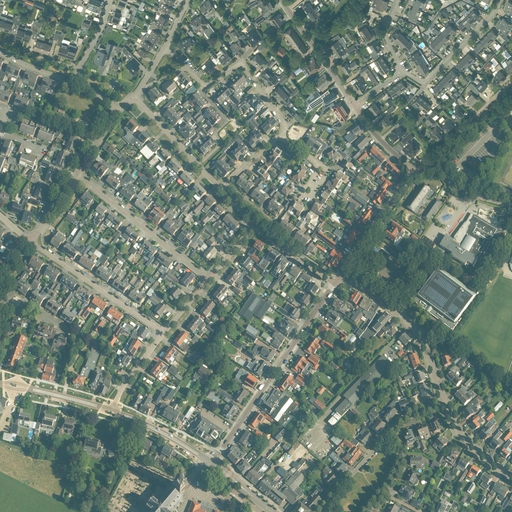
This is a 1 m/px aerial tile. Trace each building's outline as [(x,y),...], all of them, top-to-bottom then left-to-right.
[(91,10),(94,0),(88,0),(86,6),(83,5),(80,14),(84,15),(86,8),(91,10)] [(101,1),(96,0),(94,0),(91,10),(99,13),(102,6),(99,5),(100,2),(101,2),(101,1)] [(123,7),(121,11),(128,13),(129,9),(126,7),(127,3),(119,0),(117,5),(123,7)] [(199,8),(207,19),(210,17),(210,16),(211,15),(210,13),(209,12),(214,8),(208,0),(205,3),(199,8)] [(307,12),(313,9),(310,5),(314,2),(312,0),(311,0),(309,0),(310,1),(308,2),(303,6),(305,8),(303,9),(306,13),(307,12)] [(387,6),(374,0),(373,0),(370,7),(373,8),(372,9),(378,12),(380,9),(383,10),(384,8),(386,9),(387,6)] [(162,2),(158,10),(164,13),(166,11),(170,13),(172,8),(167,5),(164,4),(162,2)] [(273,10),(271,8),(273,7),(270,2),(265,5),(263,2),(257,6),(261,7),(264,11),(262,12),(265,15),(273,10)] [(414,5),(413,7),(421,11),(423,6),(413,2),(412,4),(414,5)] [(324,16),(319,9),(320,9),(318,5),(313,9),(307,12),(308,13),(307,14),(309,18),(310,17),(312,19),(316,16),(319,20),(324,16)] [(472,6),(468,11),(476,19),(478,17),(477,16),(479,14),(476,12),(479,9),(480,10),(479,9),(472,6)] [(410,8),(409,11),(418,15),(421,11),(413,7),(412,9),(410,8)] [(219,8),(218,8),(215,11),(219,17),(222,15),(223,17),(224,17),(223,14),(219,8)] [(157,14),(155,18),(166,24),(168,19),(163,16),(164,13),(158,10),(156,13),(157,14)] [(53,16),(54,14),(46,11),(44,15),(52,18),(51,20),(54,21),(56,17),(53,16)] [(115,12),(113,17),(121,20),(122,16),(127,16),(128,13),(121,11),(120,14),(115,12)] [(416,20),(418,15),(409,11),(408,14),(409,14),(408,16),(411,18),(410,21),(419,25),(420,22),(417,20),(416,20)] [(468,11),(464,15),(471,22),(473,20),(474,21),(476,19),(468,11)] [(239,16),(241,19),(244,17),(248,24),(251,22),(244,13),(239,16)] [(282,22),(280,19),(281,18),(278,14),(275,16),(275,15),(274,16),(268,20),(271,24),(273,23),(275,26),(282,22)] [(194,21),(191,23),(194,28),(193,28),(195,31),(196,32),(201,28),(201,29),(203,31),(208,37),(215,32),(208,23),(205,25),(204,24),(206,22),(204,19),(201,15),(196,19),(195,18),(193,20),(194,21)] [(464,15),(460,18),(469,27),(471,25),(470,24),(471,22),(464,15)] [(252,23),(254,27),(265,19),(262,16),(252,23)] [(469,27),(460,18),(460,19),(457,16),(457,17),(454,20),(464,30),(465,28),(467,29),(469,27)] [(15,23),(17,18),(13,17),(12,19),(7,17),(3,29),(9,31),(12,23),(11,23),(12,22),(15,23)] [(121,20),(113,17),(111,22),(116,24),(115,27),(122,30),(123,26),(119,23),(121,20)] [(511,22),(511,23),(507,20),(503,17),(502,19),(500,18),(498,21),(511,30),(511,29),(511,26),(511,25),(511,22)] [(150,25),(151,25),(158,29),(159,26),(163,28),(166,24),(155,18),(157,19),(156,22),(153,20),(150,25)] [(83,21),(81,28),(87,30),(89,24),(83,21)] [(511,30),(498,21),(496,24),(498,25),(496,27),(504,33),(504,34),(502,36),(507,42),(509,39),(506,36),(511,30)] [(359,30),(362,35),(371,29),(368,24),(363,27),(359,30)] [(450,24),(446,28),(451,33),(453,32),(454,33),(456,31),(450,24)] [(34,32),(36,26),(32,25),(31,29),(25,27),(21,38),(28,41),(31,33),(30,33),(31,31),(34,32)] [(151,25),(147,32),(158,38),(161,34),(156,31),(158,29),(151,25)] [(15,36),(21,38),(25,27),(25,28),(18,26),(15,36)] [(392,37),(395,40),(401,33),(404,30),(402,29),(401,30),(397,26),(393,30),(394,32),(392,35),(393,36),(392,37)] [(246,29),(249,33),(247,35),(251,40),(250,41),(252,44),(252,45),(251,46),(252,45),(254,46),(255,46),(255,45),(258,42),(257,41),(260,38),(254,30),(253,30),(251,27),(249,27),(246,29)] [(266,32),(268,35),(276,30),(273,27),(266,32)] [(291,27),(287,30),(283,33),(295,49),(296,49),(298,52),(297,52),(299,56),(307,50),(291,27)] [(446,28),(442,32),(449,38),(451,36),(450,35),(451,33),(446,28)] [(113,37),(112,40),(115,41),(118,32),(108,29),(106,35),(113,37)] [(235,29),(231,32),(237,38),(240,36),(235,29)] [(370,37),(374,35),(371,29),(362,35),(366,40),(363,42),(365,44),(372,40),(370,37)] [(492,29),(488,33),(494,39),(498,35),(492,29)] [(438,32),(437,34),(444,41),(445,39),(447,40),(449,38),(442,32),(440,30),(438,32)] [(147,32),(143,40),(150,43),(151,41),(156,43),(158,38),(147,32)] [(398,41),(399,42),(407,35),(405,37),(401,33),(395,40),(397,42),(398,41)] [(488,33),(484,37),(490,43),(494,39),(488,33)] [(328,46),(332,52),(342,46),(345,44),(338,34),(332,39),(334,42),(328,46)] [(434,36),(432,37),(441,46),(443,44),(442,43),(444,41),(437,34),(434,36)] [(34,48),(41,50),(43,42),(45,37),(40,36),(37,35),(35,40),(36,40),(34,48)] [(400,45),(402,47),(409,41),(410,39),(407,35),(399,42),(401,44),(400,45)] [(184,50),(195,42),(191,36),(188,39),(187,37),(179,43),(184,50)] [(43,42),(41,50),(48,53),(50,45),(51,45),(53,40),(50,39),(48,44),(44,42),(45,38),(45,37),(43,42)] [(441,46),(432,37),(428,41),(428,44),(429,45),(433,50),(435,48),(436,49),(438,47),(439,48),(441,46)] [(484,37),(481,40),(487,46),(490,43),(484,37)] [(134,44),(139,47),(145,50),(146,47),(150,50),(153,45),(150,43),(143,40),(142,39),(140,43),(136,41),(134,44)] [(230,46),(234,50),(237,54),(245,47),(239,39),(230,46)] [(376,40),(372,43),(369,45),(373,51),(370,53),(373,58),(375,57),(379,54),(377,52),(381,49),(378,44),(379,44),(376,40)] [(481,40),(477,44),(483,50),(487,46),(481,40)] [(68,48),(69,45),(65,43),(62,41),(60,46),(58,53),(65,55),(68,48)] [(409,49),(410,51),(416,47),(413,43),(412,44),(409,41),(402,47),(404,49),(405,48),(407,50),(409,49)] [(266,45),(263,42),(258,48),(261,51),(266,45)] [(98,50),(95,62),(100,64),(100,63),(102,64),(103,64),(105,57),(109,59),(110,55),(112,49),(114,49),(115,46),(116,46),(108,43),(106,48),(105,52),(98,50)] [(350,54),(357,49),(359,48),(356,43),(354,45),(354,44),(346,50),(345,49),(344,49),(342,46),(332,52),(336,58),(340,55),(341,56),(345,53),(348,51),(350,54)] [(483,50),(477,44),(473,48),(480,54),(483,50)] [(68,48),(65,55),(73,58),(75,51),(76,46),(73,45),(72,49),(68,48)] [(286,51),(278,45),(274,50),(282,57),(286,51)] [(112,49),(110,55),(114,57),(116,50),(119,50),(118,46),(116,46),(114,49),(112,49)] [(145,50),(139,47),(137,51),(135,50),(133,54),(140,57),(141,54),(145,56),(148,52),(145,50)] [(411,58),(412,60),(423,54),(420,49),(418,50),(416,47),(410,51),(413,54),(411,55),(412,57),(411,58)] [(219,58),(221,61),(224,64),(228,60),(229,61),(232,58),(227,52),(226,52),(223,48),(220,50),(224,54),(219,58)] [(211,49),(208,51),(215,59),(218,56),(213,50),(211,49)] [(475,63),(477,61),(469,53),(465,57),(471,62),(472,61),(475,63)] [(261,64),(264,66),(267,63),(265,60),(264,61),(256,54),(251,59),(254,63),(253,64),(257,68),(261,64)] [(415,62),(417,64),(423,60),(420,56),(423,54),(412,60),(414,63),(415,62)] [(374,61),(377,65),(384,61),(381,56),(374,61)] [(267,63),(269,66),(274,61),(275,62),(277,60),(274,57),(267,63)] [(471,62),(465,57),(461,61),(467,66),(469,64),(471,66),(473,64),(471,62)] [(122,62),(120,61),(112,59),(109,67),(117,69),(117,67),(118,67),(118,66),(122,66),(122,62)] [(130,59),(127,62),(129,64),(127,66),(131,70),(129,72),(133,76),(138,71),(137,69),(139,67),(130,59)] [(210,59),(208,61),(205,64),(206,66),(203,69),(208,74),(213,70),(212,69),(216,65),(210,59)] [(347,62),(346,63),(341,66),(346,73),(351,71),(352,70),(352,69),(358,65),(355,60),(349,65),(347,62)] [(417,67),(418,69),(429,63),(426,64),(423,60),(417,64),(418,66),(417,67)] [(308,61),(304,64),(303,65),(310,75),(319,68),(314,61),(310,63),(308,61)] [(377,65),(380,70),(387,65),(384,61),(377,65)] [(467,66),(461,61),(457,64),(465,72),(466,70),(468,72),(470,70),(467,67),(467,66)] [(429,63),(418,69),(420,72),(421,71),(422,73),(423,73),(424,76),(429,73),(428,72),(429,72),(428,70),(429,69),(427,67),(430,65),(429,63)] [(497,78),(496,79),(498,82),(503,79),(503,80),(506,77),(502,72),(504,70),(501,66),(499,64),(494,68),(498,72),(494,75),(497,78)] [(387,65),(380,70),(383,74),(385,73),(386,75),(389,72),(388,70),(390,69),(387,65)] [(8,66),(5,74),(8,75),(8,77),(11,78),(14,68),(8,66)] [(16,80),(14,86),(17,88),(20,80),(17,79),(21,70),(14,68),(11,78),(16,80)] [(260,75),(265,80),(271,74),(269,73),(271,71),(267,68),(260,75)] [(448,73),(454,79),(456,77),(458,79),(459,77),(457,75),(458,75),(452,69),(448,73)] [(23,80),(29,82),(32,74),(26,72),(23,80)] [(192,82),(183,73),(178,78),(176,75),(171,79),(176,84),(179,81),(186,88),(192,82)] [(324,73),(321,77),(313,83),(319,90),(331,81),(324,73)] [(452,85),(453,83),(451,81),(454,79),(448,73),(444,77),(452,85)] [(32,74),(29,82),(35,85),(38,77),(32,74)] [(271,74),(265,80),(263,81),(268,86),(277,78),(274,75),(273,76),(271,74)] [(360,75),(359,76),(355,79),(357,82),(354,84),(359,93),(366,89),(363,85),(361,83),(363,81),(360,75)] [(240,76),(234,81),(242,88),(245,86),(243,84),(246,82),(240,76)] [(444,77),(441,81),(446,87),(448,84),(450,86),(452,85),(444,77)] [(477,86),(478,87),(482,90),(487,85),(483,80),(480,77),(478,80),(480,82),(477,86)] [(41,88),(38,87),(36,91),(45,94),(50,81),(44,79),(41,88)] [(50,81),(47,89),(53,92),(56,84),(50,81)] [(162,87),(166,91),(169,95),(177,88),(169,81),(162,87)] [(240,91),(242,88),(234,81),(229,85),(233,89),(231,91),(236,97),(241,93),(240,91)] [(407,87),(411,84),(407,81),(404,83),(401,81),(397,84),(403,90),(405,93),(409,90),(407,87)] [(441,81),(437,85),(445,93),(448,89),(446,87),(441,81)] [(275,89),(271,92),(276,98),(284,90),(285,90),(286,88),(284,86),(282,87),(280,84),(275,89)] [(397,84),(393,87),(398,94),(403,90),(397,84)] [(445,93),(437,85),(433,89),(436,92),(434,94),(437,96),(439,94),(441,97),(445,93)] [(465,89),(468,92),(467,93),(470,95),(467,99),(468,101),(472,104),(477,98),(473,95),(472,94),(473,93),(470,90),(471,89),(468,86),(465,89)] [(187,88),(184,91),(189,97),(196,90),(193,87),(189,91),(187,88)] [(398,94),(393,87),(389,90),(394,97),(396,95),(398,97),(400,95),(398,94)] [(225,88),(219,94),(225,100),(228,102),(229,100),(230,99),(228,98),(231,95),(225,88)] [(284,90),(276,98),(282,103),(285,99),(290,94),(288,92),(289,91),(286,88),(285,90),(284,90)] [(162,98),(157,93),(154,89),(148,95),(151,98),(150,99),(154,104),(157,101),(157,102),(162,98)] [(317,90),(306,99),(309,103),(320,94),(317,90)] [(308,104),(305,110),(306,111),(311,107),(312,108),(316,105),(316,104),(324,99),(324,100),(326,103),(331,100),(331,101),(335,99),(334,98),(336,97),(333,91),(329,94),(328,93),(325,95),(323,93),(320,95),(309,103),(308,104)] [(382,92),(375,98),(377,101),(385,95),(382,92)] [(5,93),(2,101),(8,103),(11,95),(5,93)] [(194,103),(196,105),(202,100),(197,94),(189,102),(192,105),(194,103)] [(225,100),(219,94),(214,99),(220,105),(225,100)] [(245,105),(249,110),(257,102),(255,100),(257,98),(254,95),(250,99),(249,99),(244,104),(242,101),(234,109),(237,113),(239,112),(239,109),(245,105)] [(232,98),(238,105),(241,102),(235,96),(232,98)] [(418,106),(423,99),(419,96),(414,102),(414,103),(412,105),(416,108),(418,106)] [(465,100),(460,96),(458,98),(457,99),(458,99),(457,101),(461,105),(462,103),(463,103),(465,100)] [(14,105),(20,108),(23,100),(17,97),(14,105)] [(418,106),(422,109),(427,103),(423,99),(418,106)] [(29,100),(29,102),(23,100),(20,108),(26,110),(27,107),(32,109),(34,102),(29,100)] [(202,100),(196,105),(198,108),(196,110),(199,112),(207,105),(202,100)] [(284,110),(286,113),(286,114),(290,118),(293,115),(292,114),(295,111),(291,107),(293,105),(289,100),(285,104),(287,107),(284,110)] [(165,112),(172,105),(170,102),(163,110),(165,112)] [(257,102),(249,110),(253,113),(253,112),(256,115),(260,110),(259,110),(264,106),(261,103),(259,105),(257,102)] [(333,102),(324,108),(326,111),(332,108),(336,114),(344,108),(341,103),(341,102),(340,103),(340,102),(335,105),(333,102)] [(378,107),(378,106),(375,102),(369,107),(375,114),(380,109),(383,107),(382,105),(378,107)] [(427,103),(422,109),(426,112),(428,110),(431,106),(427,103)] [(455,117),(456,116),(459,119),(464,114),(460,110),(462,108),(459,104),(454,108),(456,111),(452,114),(455,117)] [(229,112),(223,106),(221,109),(227,115),(229,112)] [(344,108),(336,114),(340,120),(338,121),(336,122),(340,128),(346,122),(343,118),(346,116),(346,117),(347,116),(346,116),(348,114),(344,108)] [(164,116),(169,121),(176,114),(171,109),(164,116)] [(207,117),(209,120),(216,114),(211,109),(203,116),(206,118),(207,117)] [(267,109),(263,112),(259,116),(261,119),(269,111),(267,109)] [(388,113),(384,117),(380,120),(385,127),(391,121),(389,118),(391,117),(388,113)] [(411,116),(409,113),(399,122),(401,125),(411,116)] [(176,114),(169,121),(174,126),(181,120),(176,114)] [(216,114),(209,120),(212,123),(210,124),(213,126),(220,119),(216,114)] [(251,123),(254,120),(257,118),(253,114),(245,121),(249,125),(251,123)] [(418,119),(415,116),(414,117),(419,124),(425,118),(426,117),(423,114),(418,119)] [(426,117),(425,118),(432,126),(434,125),(435,127),(432,130),(431,129),(427,132),(432,138),(433,136),(435,138),(435,139),(438,142),(440,139),(441,140),(444,138),(438,131),(440,129),(437,126),(439,124),(433,118),(429,114),(426,117)] [(195,120),(192,117),(190,115),(185,120),(188,123),(191,119),(192,120),(195,124),(197,122),(195,120)] [(204,120),(200,115),(195,120),(197,122),(199,125),(204,120)] [(269,123),(267,125),(273,131),(276,129),(275,128),(277,126),(274,122),(275,121),(271,116),(266,120),(269,123)] [(454,126),(451,123),(454,121),(449,116),(445,120),(444,119),(441,122),(449,131),(452,128),(451,128),(454,126)] [(126,132),(129,129),(133,133),(138,128),(132,121),(124,129),(126,132)] [(19,132),(26,134),(29,126),(26,125),(27,124),(23,122),(19,132)] [(195,124),(200,128),(196,131),(199,134),(201,133),(204,130),(199,125),(197,122),(195,124)] [(273,131),(267,125),(264,122),(259,127),(260,128),(267,135),(272,131),(273,132),(273,131)] [(179,131),(183,136),(191,128),(187,124),(186,125),(185,123),(179,129),(180,130),(179,131)] [(35,131),(37,127),(33,126),(32,127),(29,126),(26,134),(33,137),(35,131)] [(357,139),(354,136),(360,131),(356,126),(349,131),(351,133),(347,136),(344,138),(348,143),(345,145),(343,143),(342,144),(344,146),(347,149),(351,145),(350,144),(357,139)] [(399,126),(394,131),(390,134),(395,140),(401,135),(402,136),(404,134),(405,133),(399,126)] [(205,131),(209,135),(213,130),(210,127),(205,131)] [(191,128),(183,136),(187,140),(188,139),(189,140),(195,134),(195,133),(196,132),(191,128)] [(37,139),(44,141),(47,133),(44,132),(45,130),(42,129),(41,129),(39,134),(37,139)] [(201,133),(204,135),(202,137),(205,140),(202,142),(209,150),(214,144),(208,137),(207,137),(209,135),(205,131),(204,130),(201,133)] [(255,136),(252,138),(258,144),(263,140),(255,131),(253,133),(255,136)] [(47,133),(44,141),(51,144),(53,138),(55,134),(51,132),(50,134),(47,133)] [(78,140),(76,139),(77,136),(68,132),(65,139),(64,142),(68,143),(76,146),(78,140)] [(407,151),(411,156),(418,150),(414,145),(415,145),(412,141),(410,139),(414,135),(411,132),(402,140),(405,143),(407,142),(409,144),(403,149),(406,152),(407,151)] [(129,144),(134,138),(129,133),(125,137),(124,136),(122,138),(128,145),(129,144)] [(136,140),(134,138),(129,144),(131,146),(132,146),(134,144),(141,151),(143,149),(141,147),(144,144),(150,139),(144,133),(136,140)] [(308,149),(311,151),(319,140),(318,139),(316,143),(312,141),(314,139),(308,135),(306,138),(310,140),(306,146),(308,147),(308,149)] [(209,150),(197,136),(191,141),(194,144),(197,147),(204,155),(209,150)] [(242,142),(237,136),(234,139),(240,145),(243,142),(242,142)] [(355,142),(357,143),(355,145),(360,151),(368,143),(363,137),(359,142),(357,140),(355,142)] [(258,144),(252,138),(250,141),(248,138),(245,141),(253,149),(258,144)] [(319,140),(311,151),(314,153),(315,153),(317,154),(320,149),(323,151),(327,146),(319,140)] [(11,151),(13,144),(6,141),(6,142),(5,141),(3,145),(4,145),(3,148),(11,151)] [(74,153),(76,146),(68,143),(64,142),(63,145),(67,146),(66,150),(74,153)] [(143,149),(141,151),(141,152),(140,154),(142,156),(145,153),(146,155),(147,154),(150,158),(158,151),(159,150),(158,150),(159,149),(154,143),(153,144),(149,148),(147,146),(144,149),(143,149)] [(239,149),(237,151),(243,158),(246,155),(245,154),(247,152),(243,149),(240,146),(238,148),(239,149)] [(330,146),(325,153),(328,154),(327,156),(329,157),(327,159),(330,161),(336,154),(338,150),(336,148),(335,150),(332,148),(330,146)] [(11,151),(3,148),(1,155),(7,157),(8,157),(11,151)] [(373,154),(377,158),(380,154),(374,148),(370,152),(371,152),(369,154),(371,156),(373,154)] [(273,149),(271,152),(278,158),(283,151),(281,149),(279,151),(276,149),(275,151),(273,149)] [(243,158),(237,151),(235,153),(234,152),(228,157),(231,160),(233,158),(237,162),(239,160),(240,161),(243,158)] [(66,162),(68,156),(59,152),(57,152),(55,158),(58,159),(66,162)] [(158,166),(156,168),(159,171),(161,169),(164,167),(164,166),(167,163),(166,162),(167,161),(170,157),(165,152),(161,155),(161,156),(160,157),(158,159),(162,163),(161,163),(158,166)] [(278,158),(271,152),(268,155),(270,157),(269,159),(271,160),(269,163),(272,165),(278,158)] [(353,156),(351,158),(354,161),(360,155),(357,152),(353,156)] [(364,152),(356,160),(360,164),(368,156),(364,152)] [(336,154),(330,161),(333,163),(335,161),(337,163),(339,160),(341,162),(343,159),(344,160),(345,158),(347,156),(343,153),(340,157),(336,154)] [(383,164),(386,160),(380,154),(377,158),(380,162),(383,164)] [(26,165),(29,158),(22,155),(20,161),(19,161),(17,166),(25,168),(25,167),(26,165)] [(343,162),(340,165),(346,169),(344,172),(352,178),(355,180),(357,178),(354,175),(348,171),(348,170),(350,168),(352,170),(354,167),(349,163),(351,160),(351,159),(347,156),(345,158),(344,160),(343,162)] [(34,167),(36,161),(29,158),(26,165),(25,167),(25,168),(32,170),(33,167),(34,167)] [(155,158),(147,166),(149,168),(151,166),(151,167),(158,160),(155,158)] [(379,167),(382,164),(376,158),(373,160),(379,167)] [(66,162),(58,159),(55,166),(63,169),(66,162)] [(170,168),(172,170),(178,165),(173,160),(168,166),(167,167),(169,170),(170,168)] [(91,171),(96,175),(103,166),(106,163),(103,161),(100,165),(98,163),(91,171)] [(213,168),(218,173),(227,165),(225,163),(223,165),(220,161),(213,168)] [(49,166),(42,163),(40,167),(46,169),(45,174),(55,178),(57,171),(50,168),(50,169),(49,168),(49,166)] [(388,169),(392,173),(395,169),(389,163),(386,166),(386,167),(384,169),(386,171),(388,169)] [(261,164),(259,167),(266,173),(272,166),(269,164),(267,166),(265,164),(263,166),(261,164)] [(177,175),(182,169),(178,165),(172,170),(170,172),(174,176),(174,177),(177,175)] [(227,165),(218,173),(223,178),(230,172),(227,169),(229,168),(227,165)] [(108,174),(115,166),(113,168),(111,166),(108,170),(103,166),(96,175),(98,176),(98,177),(98,178),(99,179),(100,179),(101,178),(101,179),(106,172),(108,174)] [(106,182),(111,186),(119,176),(116,174),(116,175),(114,173),(117,168),(115,166),(108,174),(111,176),(106,182)] [(302,166),(297,173),(304,179),(306,176),(304,175),(306,173),(303,171),(305,168),(302,166)] [(159,171),(157,173),(160,176),(167,169),(164,167),(161,169),(159,171)] [(266,173),(259,167),(257,170),(259,171),(257,173),(265,179),(267,176),(265,175),(266,173)] [(376,167),(371,173),(373,176),(379,170),(376,167)] [(395,169),(392,173),(395,176),(393,179),(396,182),(400,178),(399,177),(401,175),(395,169)] [(23,174),(22,177),(30,180),(31,178),(32,176),(35,173),(32,170),(27,176),(23,174)] [(335,173),(333,176),(340,181),(342,179),(344,181),(346,178),(338,172),(337,174),(335,173)] [(180,178),(184,182),(190,177),(185,173),(180,178)] [(304,179),(297,173),(291,180),(294,182),(296,180),(298,182),(300,180),(302,182),(304,179)] [(55,178),(45,174),(44,174),(47,175),(45,182),(53,185),(55,178)] [(119,176),(111,186),(116,190),(122,182),(120,180),(123,176),(120,174),(119,176)] [(140,179),(146,185),(150,181),(143,175),(140,179)] [(133,179),(130,176),(125,183),(128,185),(133,179)] [(340,181),(333,176),(331,179),(333,180),(331,182),(334,184),(332,186),(337,190),(342,183),(340,181)] [(190,177),(184,182),(189,187),(194,181),(190,177)] [(236,185),(241,190),(247,183),(241,179),(236,185)] [(288,185),(285,188),(292,194),(294,191),(292,189),(294,187),(291,185),(293,183),(291,181),(290,181),(287,179),(285,182),(288,185)] [(391,188),(393,185),(385,179),(383,181),(382,182),(391,188)] [(247,194),(252,187),(254,185),(251,182),(249,185),(247,183),(241,190),(247,194)] [(279,191),(277,190),(277,189),(273,186),(275,184),(273,183),(272,185),(270,188),(272,190),(275,192),(279,195),(281,192),(286,197),(288,195),(290,197),(292,194),(285,188),(283,190),(281,188),(279,191)] [(37,191),(44,194),(45,191),(45,192),(47,187),(39,184),(38,189),(35,187),(34,190),(37,191)] [(430,198),(434,192),(435,192),(437,189),(431,185),(428,189),(421,184),(413,195),(423,203),(428,196),(430,198)] [(120,194),(125,198),(132,188),(134,187),(131,185),(127,190),(124,188),(120,194)] [(192,190),(196,195),(202,189),(197,185),(192,190)] [(324,188),(322,191),(329,197),(335,189),(332,187),(330,190),(328,188),(326,190),(324,188)] [(382,190),(378,195),(384,199),(388,194),(384,191),(385,189),(382,187),(381,189),(382,190)] [(132,188),(125,198),(130,202),(136,194),(134,192),(135,190),(132,188)] [(256,201),(261,195),(259,193),(261,190),(258,188),(251,197),(256,201)] [(350,188),(348,190),(356,196),(367,204),(369,200),(358,193),(350,188)] [(202,189),(196,195),(201,199),(206,194),(202,189)] [(44,194),(37,191),(34,190),(33,192),(36,194),(34,198),(42,200),(44,196),(43,196),(44,194)] [(275,192),(272,190),(268,195),(267,194),(264,197),(261,195),(256,201),(261,206),(270,195),(271,197),(275,192)] [(329,197),(322,191),(320,194),(322,196),(321,198),(323,200),(321,202),(324,204),(329,197)] [(2,192),(2,193),(0,198),(1,198),(0,199),(0,201),(7,204),(8,200),(7,200),(9,196),(4,195),(5,193),(2,192)] [(139,209),(149,197),(150,195),(148,193),(143,200),(140,198),(142,196),(139,194),(136,198),(139,199),(134,205),(139,209)] [(169,198),(167,195),(164,193),(161,197),(168,203),(169,202),(171,199),(169,198)] [(384,199),(378,195),(374,193),(371,199),(373,200),(371,202),(375,204),(376,202),(380,205),(384,199)] [(86,194),(81,200),(82,200),(81,201),(85,204),(83,206),(87,209),(90,206),(94,201),(93,201),(93,200),(86,194)] [(423,203),(413,195),(405,207),(415,214),(423,203)] [(367,204),(356,196),(354,199),(365,207),(367,204)] [(139,209),(144,213),(152,204),(149,202),(152,199),(149,197),(139,209)] [(202,211),(206,215),(210,212),(208,210),(210,208),(211,208),(216,203),(210,197),(205,202),(208,205),(202,211)] [(422,218),(428,223),(442,203),(436,198),(422,218)] [(178,205),(171,199),(169,202),(173,206),(169,209),(170,210),(165,215),(163,213),(164,211),(164,210),(163,209),(153,221),(155,222),(155,223),(157,225),(158,224),(158,225),(160,222),(163,224),(168,217),(173,212),(178,205)] [(267,210),(271,213),(277,206),(274,203),(276,201),(273,199),(268,206),(269,207),(267,210)] [(294,210),(295,211),(300,203),(298,201),(296,203),(294,202),(289,210),(292,212),(294,210)] [(15,203),(14,204),(12,209),(13,209),(12,212),(19,215),(20,211),(21,207),(16,205),(17,203),(15,203)] [(188,215),(191,218),(192,217),(190,215),(193,212),(196,215),(203,208),(202,207),(204,205),(201,203),(188,215)] [(300,203),(295,211),(298,213),(296,215),(299,217),(304,209),(302,208),(303,206),(300,203)] [(311,211),(315,214),(316,214),(323,205),(320,203),(319,205),(317,203),(311,211)] [(100,206),(97,210),(92,216),(96,218),(93,221),(95,223),(94,224),(97,227),(104,219),(102,217),(107,211),(106,211),(107,210),(104,207),(103,208),(100,206)] [(277,206),(271,213),(275,217),(278,214),(279,215),(284,208),(282,207),(280,208),(277,206)] [(153,221),(163,209),(160,207),(158,209),(156,208),(149,217),(148,218),(151,220),(152,219),(153,221)] [(210,212),(206,215),(206,216),(205,216),(200,221),(201,221),(198,224),(202,228),(205,225),(210,220),(209,220),(214,216),(217,220),(220,217),(225,212),(219,207),(212,214),(210,212)] [(360,214),(363,217),(363,216),(369,220),(373,215),(369,212),(371,210),(367,208),(366,210),(367,211),(364,214),(361,212),(360,214)] [(29,224),(32,216),(31,216),(32,213),(24,211),(23,214),(25,214),(22,221),(29,224)] [(176,215),(173,212),(168,217),(172,220),(176,215)] [(187,214),(184,212),(182,214),(187,217),(184,220),(187,223),(191,218),(188,215),(188,216),(187,214)] [(300,221),(303,223),(305,225),(306,223),(309,225),(312,220),(316,222),(319,218),(311,212),(309,213),(308,214),(307,215),(306,215),(305,215),(304,215),(302,218),(300,221)] [(110,226),(113,223),(116,219),(111,214),(107,219),(105,222),(106,223),(104,224),(107,226),(108,225),(110,226)] [(501,245),(506,234),(471,214),(466,223),(465,223),(464,223),(454,237),(454,238),(454,239),(454,240),(455,241),(454,242),(448,238),(449,237),(446,236),(440,247),(452,255),(451,258),(465,266),(467,263),(473,267),(478,259),(480,261),(491,244),(496,248),(499,243),(501,245)] [(69,215),(66,218),(72,222),(80,229),(87,220),(86,220),(82,224),(81,224),(81,223),(80,222),(79,223),(78,224),(77,223),(77,221),(76,220),(75,221),(74,221),(73,220),(74,219),(69,215)] [(226,230),(234,222),(228,216),(225,220),(223,221),(223,222),(220,224),(223,227),(224,226),(227,229),(226,230)] [(363,216),(363,217),(359,221),(358,221),(356,223),(360,226),(361,223),(365,226),(369,220),(363,216)] [(177,221),(168,232),(173,236),(179,228),(177,226),(178,226),(181,223),(182,220),(179,218),(177,221)] [(119,228),(122,223),(116,219),(113,223),(116,226),(114,229),(116,231),(119,228)] [(168,232),(177,221),(175,219),(172,223),(169,220),(163,228),(168,232)] [(344,219),(342,223),(350,228),(352,225),(344,219)] [(278,228),(284,232),(289,226),(286,224),(288,222),(284,220),(278,228)] [(210,235),(219,226),(215,222),(212,226),(213,228),(212,229),(211,229),(208,232),(210,235)] [(234,232),(239,227),(234,222),(226,230),(231,235),(233,232),(234,232)] [(403,230),(394,223),(391,227),(393,229),(391,231),(400,237),(403,233),(402,232),(402,231),(403,230)] [(289,226),(284,232),(289,236),(296,227),(293,226),(292,228),(289,226)] [(128,240),(130,238),(134,233),(128,228),(122,236),(128,240)] [(205,231),(202,228),(192,241),(195,243),(196,242),(198,240),(205,231)] [(346,232),(345,235),(354,241),(358,236),(354,234),(356,231),(352,229),(351,231),(352,232),(350,234),(346,232)] [(182,244),(191,233),(192,232),(190,230),(187,233),(184,231),(177,240),(178,240),(177,241),(180,243),(181,242),(182,244)] [(333,234),(341,240),(343,238),(346,240),(344,243),(341,240),(339,243),(342,245),(346,248),(348,246),(350,247),(354,241),(345,235),(344,235),(336,230),(333,234)] [(294,239),(299,243),(304,237),(302,235),(303,233),(300,231),(294,239)] [(400,237),(391,231),(389,233),(387,232),(384,236),(394,243),(395,242),(395,241),(396,242),(400,237)] [(66,239),(60,235),(56,232),(51,239),(53,241),(51,244),(58,249),(61,243),(63,244),(66,239)] [(317,236),(329,245),(331,241),(319,232),(317,235),(317,236)] [(134,245),(140,237),(134,233),(130,238),(133,240),(131,243),(134,245)] [(191,233),(182,244),(184,245),(183,246),(186,248),(187,247),(187,248),(191,242),(189,240),(194,234),(191,233)] [(219,236),(216,240),(222,245),(225,241),(219,236)] [(436,245),(424,236),(421,240),(433,249),(436,245)] [(304,237),(299,243),(305,247),(311,238),(308,237),(307,239),(304,237)] [(99,241),(108,248),(110,244),(101,238),(99,241)] [(4,241),(4,242),(2,246),(12,251),(13,250),(14,250),(16,247),(15,246),(16,243),(8,240),(7,243),(4,241)] [(209,250),(198,240),(196,242),(213,257),(217,252),(211,247),(209,250)] [(144,250),(147,253),(152,247),(146,242),(141,248),(141,249),(139,251),(141,253),(144,250)] [(196,242),(195,243),(191,248),(194,250),(195,249),(199,252),(200,250),(201,251),(205,255),(203,257),(208,261),(213,257),(196,242)] [(260,253),(261,251),(264,247),(258,242),(251,252),(250,253),(253,256),(254,254),(257,250),(260,253)] [(312,253),(316,247),(311,243),(307,249),(312,253)] [(434,259),(435,257),(418,244),(417,246),(434,259)] [(62,252),(68,256),(72,249),(66,245),(62,252)] [(91,247),(88,245),(82,254),(85,255),(91,247)] [(147,253),(144,256),(150,260),(153,257),(157,251),(152,247),(147,253)] [(92,257),(95,252),(96,251),(93,248),(88,255),(92,257)] [(72,249),(68,256),(74,260),(78,254),(72,249)] [(333,258),(339,262),(343,257),(339,255),(341,252),(337,250),(336,252),(334,250),(330,256),(333,258)] [(261,258),(257,265),(264,270),(271,260),(274,262),(278,257),(271,252),(265,261),(261,258)] [(105,256),(100,263),(104,265),(107,260),(110,262),(112,260),(109,258),(110,257),(106,254),(105,256)] [(127,261),(130,263),(135,257),(132,254),(127,261)] [(503,265),(506,261),(508,256),(505,254),(503,258),(500,262),(503,265)] [(95,265),(93,263),(94,261),(94,262),(97,257),(93,255),(89,261),(85,267),(91,272),(95,265)] [(159,263),(162,265),(167,260),(161,255),(157,261),(155,264),(157,266),(159,263)] [(118,266),(118,265),(113,272),(117,274),(125,261),(118,256),(116,259),(117,260),(116,262),(119,264),(118,266)] [(28,266),(33,269),(39,260),(34,257),(30,263),(28,266)] [(79,263),(85,267),(89,261),(83,257),(79,263)] [(250,268),(253,264),(251,262),(245,257),(240,264),(249,272),(252,269),(250,268)] [(339,262),(333,258),(333,259),(330,257),(325,265),(330,268),(331,266),(335,268),(339,262)] [(279,269),(283,272),(288,264),(281,259),(277,265),(276,264),(271,271),(276,274),(279,269)] [(39,260),(33,269),(38,273),(44,264),(39,260)] [(167,260),(162,265),(160,268),(166,273),(168,270),(173,264),(167,260)] [(96,275),(101,279),(106,272),(103,270),(105,267),(102,265),(100,269),(100,268),(96,275)] [(264,270),(257,265),(255,267),(262,274),(261,275),(265,278),(268,274),(264,270)] [(47,276),(50,277),(55,270),(49,266),(43,276),(45,278),(47,276)] [(294,282),(301,273),(294,268),(290,274),(293,277),(291,280),(294,282)] [(462,314),(476,295),(471,291),(444,271),(442,270),(440,268),(436,273),(425,288),(423,290),(422,292),(420,290),(421,288),(412,300),(426,311),(424,313),(428,316),(429,314),(446,328),(451,332),(452,331),(453,331),(456,327),(459,323),(459,322),(461,319),(459,318),(462,314)] [(49,288),(51,289),(53,291),(56,285),(59,281),(56,280),(60,274),(55,270),(50,277),(53,280),(51,282),(54,283),(53,284),(52,284),(49,288)] [(235,270),(231,276),(247,289),(249,286),(242,280),(244,277),(245,278),(244,280),(251,285),(254,281),(247,276),(248,275),(243,272),(241,275),(235,270)] [(106,272),(101,279),(107,283),(112,276),(114,273),(111,271),(109,274),(106,272)] [(187,276),(185,278),(190,283),(194,279),(189,274),(185,271),(183,273),(187,276)] [(276,281),(279,283),(284,276),(281,273),(276,281)] [(166,277),(175,283),(177,281),(169,274),(166,277)] [(311,279),(304,274),(301,277),(309,282),(311,279)] [(66,276),(61,283),(65,286),(63,288),(65,290),(71,280),(66,276)] [(247,289),(231,276),(226,281),(232,286),(235,282),(239,285),(238,287),(240,289),(242,285),(247,289)] [(282,286),(288,278),(285,276),(279,284),(282,286)] [(112,286),(118,290),(122,284),(119,282),(121,279),(118,277),(116,281),(116,280),(112,286)] [(129,284),(133,286),(137,279),(134,277),(129,284)] [(172,282),(166,277),(163,280),(167,283),(166,285),(170,289),(173,292),(170,295),(169,293),(167,296),(172,301),(174,298),(175,300),(181,294),(175,289),(170,285),(172,282)] [(190,283),(185,278),(183,280),(180,277),(178,280),(181,283),(187,288),(190,283)] [(15,289),(20,293),(27,283),(24,281),(23,281),(21,280),(15,289)] [(36,281),(35,280),(31,287),(29,285),(27,287),(25,286),(27,283),(20,293),(25,296),(30,288),(33,290),(32,290),(38,282),(36,281)] [(71,280),(65,290),(67,291),(68,289),(72,291),(77,284),(71,280)] [(122,284),(118,290),(124,294),(127,288),(129,285),(127,283),(128,282),(125,280),(122,284)] [(30,301),(34,304),(40,296),(37,294),(38,292),(36,291),(41,284),(39,282),(38,282),(32,290),(35,292),(29,299),(31,300),(30,301)] [(154,292),(160,284),(156,282),(151,289),(150,289),(146,295),(149,297),(153,291),(154,292)] [(307,292),(313,296),(319,289),(312,284),(309,288),(306,286),(304,289),(307,292)] [(222,286),(218,292),(223,296),(228,291),(222,286)] [(76,290),(73,295),(78,298),(80,296),(82,297),(87,290),(81,287),(78,292),(76,290)] [(232,290),(239,296),(241,293),(235,287),(232,290)] [(128,297),(134,301),(138,296),(135,294),(137,290),(135,289),(133,292),(132,292),(128,297)] [(87,290),(82,297),(85,299),(83,302),(88,305),(91,300),(89,299),(92,294),(87,290)] [(54,291),(53,291),(50,297),(52,298),(45,308),(50,312),(57,302),(54,300),(53,299),(57,293),(56,293),(54,291)] [(163,300),(154,292),(153,291),(149,297),(151,298),(149,300),(157,307),(158,306),(160,304),(163,300)] [(223,296),(218,292),(215,294),(214,293),(212,296),(213,297),(219,302),(223,296)] [(138,296),(134,301),(140,305),(144,299),(146,296),(143,295),(140,293),(138,296)] [(300,302),(302,304),(306,307),(311,299),(306,295),(305,295),(302,293),(300,296),(303,299),(300,302)] [(345,302),(345,303),(357,311),(359,307),(364,299),(361,298),(361,297),(354,293),(349,302),(355,305),(354,308),(345,302)] [(252,295),(239,314),(248,321),(249,319),(252,314),(261,320),(270,307),(270,306),(266,304),(252,295)] [(287,295),(284,299),(292,304),(294,301),(287,295)] [(16,296),(12,301),(18,305),(22,300),(16,296)] [(40,296),(34,304),(38,306),(38,305),(40,306),(46,297),(43,296),(42,297),(40,296)] [(92,304),(89,307),(95,311),(98,308),(102,302),(96,298),(92,304)] [(63,310),(69,301),(65,299),(61,305),(60,304),(57,302),(50,312),(56,315),(60,308),(63,310)] [(376,313),(379,308),(364,299),(359,307),(357,311),(360,313),(362,310),(363,311),(362,313),(365,315),(364,317),(371,321),(376,313)] [(360,313),(357,311),(345,303),(343,305),(336,300),(331,307),(348,320),(349,319),(356,325),(363,315),(360,313)] [(60,318),(65,321),(70,314),(68,313),(69,311),(67,310),(72,303),(70,302),(69,301),(63,310),(65,311),(60,318)] [(107,306),(102,302),(98,308),(101,310),(98,313),(101,315),(103,312),(107,306)] [(209,302),(205,308),(210,312),(215,307),(209,302)] [(160,304),(158,306),(159,307),(154,312),(160,317),(166,310),(160,304)] [(296,321),(301,313),(295,309),(291,306),(287,312),(288,313),(288,314),(290,316),(296,321)] [(83,311),(80,316),(84,319),(91,310),(86,307),(85,309),(83,311)] [(210,312),(205,308),(200,313),(206,318),(210,312)] [(286,317),(288,314),(288,313),(287,312),(280,308),(278,311),(286,317)] [(77,320),(80,316),(83,311),(80,309),(76,316),(74,314),(72,316),(70,314),(65,321),(70,325),(75,319),(77,320)] [(115,310),(115,311),(111,309),(105,318),(111,322),(113,318),(117,313),(117,312),(115,310)] [(336,321),(339,317),(338,317),(340,315),(336,312),(334,314),(331,311),(326,317),(333,323),(331,325),(336,328),(339,323),(336,321)] [(117,313),(113,318),(116,321),(114,324),(117,325),(119,322),(123,317),(117,313)] [(381,330),(391,320),(389,318),(391,317),(387,314),(386,315),(384,313),(380,317),(376,313),(371,321),(364,333),(360,338),(359,339),(366,346),(376,335),(381,330)] [(221,318),(220,320),(227,326),(229,323),(222,317),(221,318)] [(23,328),(26,329),(27,324),(25,324),(26,321),(17,318),(17,319),(13,319),(12,325),(17,326),(16,330),(22,331),(23,328)] [(196,318),(191,324),(203,333),(204,333),(202,331),(206,326),(202,323),(196,318)] [(100,320),(93,330),(97,333),(104,323),(100,320)] [(287,337),(293,328),(282,320),(280,324),(279,324),(278,324),(277,324),(277,325),(277,326),(277,327),(277,328),(278,329),(277,330),(280,333),(287,337)] [(383,332),(381,330),(376,335),(380,338),(384,333),(385,335),(387,333),(392,337),(397,331),(397,329),(391,323),(383,332)] [(203,333),(191,324),(187,329),(193,334),(196,330),(199,333),(198,335),(201,337),(203,333)] [(209,324),(206,327),(215,334),(217,331),(209,325),(209,324)] [(34,334),(34,335),(39,337),(43,338),(44,335),(47,326),(44,325),(44,326),(40,325),(38,330),(35,329),(34,334)] [(124,330),(128,333),(137,339),(139,337),(144,340),(149,333),(143,329),(139,326),(136,330),(135,330),(134,331),(130,328),(130,327),(127,325),(124,330)] [(334,333),(330,330),(322,325),(318,331),(325,335),(324,337),(328,340),(331,335),(332,336),(334,333)] [(44,335),(43,338),(47,339),(53,341),(53,339),(54,337),(55,335),(52,334),(53,329),(49,328),(50,327),(47,326),(44,335)] [(244,330),(245,330),(248,332),(254,336),(257,331),(249,326),(248,327),(247,327),(244,330)] [(274,335),(272,338),(282,344),(285,340),(278,335),(280,333),(277,330),(271,326),(268,330),(274,335)] [(118,327),(114,335),(118,337),(123,330),(118,327)] [(360,338),(364,333),(359,329),(357,331),(358,332),(356,335),(360,338)] [(257,339),(247,332),(244,336),(254,343),(257,339)] [(337,334),(342,338),(340,341),(343,342),(347,337),(340,332),(337,334)] [(182,333),(178,338),(183,342),(186,344),(188,342),(189,342),(190,340),(188,337),(186,336),(182,333)] [(282,344),(272,338),(275,340),(275,341),(268,337),(269,336),(264,333),(261,337),(266,340),(265,341),(278,350),(282,344)] [(404,335),(401,338),(399,340),(397,343),(400,346),(402,343),(405,346),(410,341),(404,335)] [(18,336),(12,351),(18,352),(18,351),(22,353),(27,339),(23,337),(18,336)] [(55,339),(52,346),(59,348),(60,344),(65,346),(67,337),(63,336),(62,337),(60,336),(58,341),(55,340),(55,339)] [(132,343),(130,346),(137,351),(141,345),(134,340),(131,338),(129,341),(132,343)] [(183,342),(178,338),(174,344),(179,348),(182,350),(184,348),(181,345),(183,342)] [(313,338),(309,344),(317,350),(320,347),(317,345),(319,341),(313,338)] [(324,340),(321,344),(333,353),(336,349),(324,340)] [(93,371),(99,356),(102,346),(94,343),(91,353),(85,368),(83,369),(80,376),(76,375),(73,384),(77,386),(77,385),(83,387),(86,379),(87,379),(90,370),(93,371)] [(317,350),(309,344),(305,350),(304,351),(309,355),(312,352),(314,354),(317,350)] [(137,351),(130,346),(128,349),(125,347),(123,350),(127,352),(133,357),(137,351)] [(259,356),(260,355),(270,362),(275,354),(264,347),(264,348),(260,346),(255,354),(259,356)] [(404,347),(398,353),(401,356),(407,350),(404,347)] [(170,348),(166,353),(172,357),(174,355),(177,357),(179,354),(176,352),(170,348)] [(247,348),(243,353),(254,360),(257,356),(247,348)] [(12,351),(7,366),(14,369),(16,364),(16,363),(18,364),(20,358),(22,353),(18,351),(18,352),(12,351)] [(172,357),(166,353),(162,359),(170,365),(174,360),(172,357)] [(449,357),(448,353),(444,354),(445,358),(442,359),(445,367),(452,365),(449,357)] [(122,359),(120,362),(117,361),(115,364),(121,368),(123,365),(126,367),(131,360),(124,356),(121,354),(119,357),(122,359)] [(312,354),(309,358),(317,364),(317,365),(320,360),(312,354)] [(458,354),(452,361),(456,365),(462,358),(458,354)] [(409,357),(412,363),(418,361),(416,355),(409,357)] [(345,400),(334,412),(341,418),(392,365),(383,356),(343,397),(345,400)] [(37,358),(35,367),(43,370),(47,358),(42,357),(41,359),(37,358)] [(306,362),(305,361),(306,360),(303,358),(302,359),(300,357),(295,363),(304,369),(308,363),(314,368),(317,364),(309,358),(306,362)] [(359,363),(354,357),(350,360),(356,366),(361,371),(364,368),(359,363)] [(461,360),(457,364),(460,367),(467,360),(464,357),(461,360)] [(43,374),(42,380),(49,382),(50,380),(53,381),(54,377),(51,376),(54,368),(52,367),(54,362),(48,360),(44,372),(46,372),(45,374),(43,374)] [(260,377),(268,366),(261,361),(256,367),(253,365),(249,370),(253,373),(260,377)] [(332,361),(329,365),(336,370),(339,366),(332,361)] [(348,361),(345,364),(351,370),(354,367),(348,361)] [(418,361),(412,363),(414,370),(420,367),(418,361)] [(159,362),(154,368),(160,372),(163,375),(165,372),(167,369),(164,367),(165,367),(163,366),(159,362)] [(304,369),(295,363),(292,369),(291,370),(296,374),(298,372),(301,374),(304,369)] [(210,374),(211,372),(202,366),(196,375),(205,381),(210,374)] [(154,368),(150,374),(154,377),(158,380),(160,378),(163,375),(160,372),(154,368)] [(96,373),(95,372),(89,387),(91,388),(91,389),(94,390),(94,389),(96,389),(100,380),(103,381),(105,377),(101,375),(103,371),(97,369),(96,373)] [(174,372),(170,369),(168,371),(181,381),(183,378),(174,372)] [(447,377),(452,382),(457,377),(454,374),(457,372),(454,370),(452,372),(447,377)] [(245,383),(248,386),(253,388),(257,382),(253,379),(243,373),(241,376),(248,380),(245,383)] [(295,385),(297,383),(295,381),(295,380),(293,378),(287,374),(282,381),(290,387),(293,389),(295,385)] [(412,379),(411,379),(414,385),(418,384),(425,381),(423,374),(415,376),(416,377),(411,378),(412,379)] [(402,392),(405,391),(402,382),(401,382),(400,377),(396,378),(398,383),(402,392)] [(457,377),(452,382),(457,387),(462,382),(464,379),(462,377),(459,380),(457,377)] [(295,380),(295,381),(297,383),(305,388),(307,385),(303,381),(297,378),(295,380)] [(102,386),(100,390),(99,395),(104,397),(107,389),(109,390),(110,386),(111,382),(105,380),(102,386)] [(290,387),(282,381),(278,387),(281,389),(280,390),(283,392),(286,389),(288,391),(290,387)] [(426,385),(419,388),(421,394),(429,391),(426,385)] [(234,400),(236,401),(240,404),(245,397),(246,398),(249,394),(245,391),(242,389),(238,386),(235,390),(239,393),(234,400)] [(320,396),(325,389),(322,387),(320,390),(319,389),(316,393),(320,396)] [(455,396),(460,401),(468,393),(463,388),(460,391),(455,396)] [(170,402),(176,393),(169,389),(164,398),(164,399),(164,400),(167,402),(168,402),(170,401),(170,402)] [(221,390),(218,393),(227,399),(229,395),(221,390)] [(263,401),(259,407),(268,414),(268,415),(271,417),(270,417),(270,418),(271,418),(273,420),(282,427),(291,415),(294,417),(300,409),(297,407),(297,406),(293,403),(293,402),(275,390),(270,396),(270,397),(266,403),(263,401)] [(471,390),(468,393),(460,401),(465,406),(470,401),(469,401),(476,395),(471,390)] [(421,394),(422,396),(424,401),(431,398),(429,391),(421,394)] [(138,393),(131,407),(137,410),(141,401),(138,399),(141,395),(138,393)] [(153,400),(147,397),(143,406),(142,405),(139,411),(147,415),(150,410),(148,409),(153,400)] [(398,402),(399,405),(401,411),(409,408),(407,402),(405,399),(398,401),(397,398),(393,399),(395,403),(398,402)] [(478,412),(475,407),(479,404),(475,399),(466,408),(467,410),(462,413),(466,419),(474,414),(478,412)] [(317,400),(313,405),(322,413),(326,408),(317,400)] [(493,410),(496,413),(504,405),(501,402),(493,410)] [(227,406),(223,411),(226,412),(224,416),(230,420),(235,413),(236,413),(239,409),(231,404),(229,407),(227,406)] [(162,416),(168,420),(173,411),(167,407),(162,405),(160,408),(162,410),(160,413),(163,415),(162,416)] [(387,409),(384,412),(388,415),(392,419),(397,413),(392,409),(389,406),(387,409)] [(185,417),(188,419),(195,409),(192,407),(185,417)] [(379,415),(374,411),(375,411),(375,409),(374,408),(370,413),(371,414),(376,418),(379,415)] [(351,413),(356,418),(360,414),(354,409),(351,413)] [(4,434),(3,440),(11,442),(12,434),(17,435),(20,421),(24,422),(24,425),(29,426),(29,428),(32,429),(33,426),(29,425),(30,423),(29,423),(30,417),(22,415),(22,410),(18,410),(18,414),(16,424),(13,424),(10,434),(10,435),(4,434)] [(173,411),(168,420),(175,424),(175,422),(178,424),(180,420),(183,421),(185,418),(180,415),(180,414),(173,411)] [(258,412),(253,419),(261,425),(266,419),(271,422),(273,420),(271,418),(270,418),(270,417),(266,415),(264,417),(258,412)] [(349,412),(343,418),(346,421),(352,415),(349,412)] [(388,415),(384,412),(382,414),(380,417),(383,419),(387,424),(392,419),(388,415)] [(474,422),(471,425),(473,427),(472,428),(474,430),(475,430),(475,431),(479,427),(480,426),(484,422),(481,418),(483,416),(480,413),(477,416),(477,417),(473,420),(474,422)] [(494,416),(491,413),(485,419),(489,422),(494,416)] [(376,418),(371,414),(368,415),(371,423),(369,425),(372,429),(378,434),(384,427),(378,422),(375,419),(376,418)] [(54,427),(57,418),(45,415),(44,421),(43,421),(42,425),(48,427),(48,430),(53,431),(54,427)] [(223,431),(219,429),(216,427),(200,416),(192,428),(189,432),(196,436),(209,444),(210,444),(213,440),(215,441),(218,436),(219,437),(223,432),(223,431)] [(307,416),(297,417),(298,426),(308,425),(307,416)] [(249,425),(248,426),(254,430),(258,423),(261,425),(253,419),(249,425)] [(64,420),(63,425),(62,429),(68,430),(67,434),(72,435),(73,431),(73,432),(74,426),(75,427),(76,422),(72,421),(72,422),(64,420)] [(428,425),(430,429),(430,431),(433,430),(434,433),(442,430),(438,421),(433,423),(433,424),(431,425),(430,424),(428,425)] [(485,441),(490,436),(492,434),(489,431),(494,426),(490,422),(482,431),(483,432),(480,436),(485,441)] [(417,429),(419,433),(421,438),(425,436),(426,439),(430,437),(426,426),(422,428),(422,427),(417,429)] [(272,437),(278,442),(286,433),(280,428),(272,437)] [(242,438),(250,443),(252,441),(251,440),(253,437),(248,434),(249,433),(245,430),(244,433),(245,434),(242,438)] [(372,437),(368,434),(364,430),(360,434),(362,436),(359,440),(365,445),(372,437)] [(255,435),(261,439),(263,437),(261,436),(262,435),(257,431),(255,435)] [(421,447),(419,443),(418,440),(416,441),(412,431),(406,433),(407,436),(404,437),(408,445),(415,442),(418,449),(421,447)] [(502,434),(500,432),(492,440),(493,441),(490,445),(495,450),(500,445),(496,441),(502,434)] [(511,434),(509,432),(502,439),(506,442),(511,434)] [(337,434),(330,441),(337,447),(343,440),(337,434)] [(248,447),(250,443),(242,438),(239,442),(238,441),(236,444),(240,446),(241,445),(245,448),(247,446),(248,447)] [(435,445),(433,447),(436,449),(438,447),(441,451),(445,447),(448,444),(445,440),(444,441),(441,438),(438,442),(435,445)] [(86,439),(83,452),(91,453),(92,449),(96,450),(95,453),(100,454),(101,448),(102,448),(102,447),(110,446),(109,442),(102,442),(99,442),(86,439)] [(355,449),(356,447),(350,442),(346,439),(342,443),(344,445),(349,449),(347,453),(350,456),(356,460),(361,453),(355,449)] [(359,444),(352,439),(350,442),(356,447),(359,444)] [(148,452),(152,444),(145,440),(142,446),(139,444),(133,454),(140,458),(144,450),(148,452)] [(506,459),(510,454),(506,451),(511,443),(509,441),(501,451),(502,452),(500,454),(506,459)] [(163,461),(165,456),(169,458),(171,455),(175,457),(177,453),(172,450),(164,446),(163,448),(164,449),(161,454),(159,458),(157,457),(158,456),(155,455),(150,463),(165,472),(169,465),(163,461)] [(227,457),(238,468),(242,464),(239,462),(247,454),(234,446),(232,448),(227,457)] [(342,449),(339,446),(333,452),(337,457),(343,450),(342,449)] [(444,459),(441,464),(445,467),(448,462),(452,464),(457,456),(454,454),(455,452),(453,450),(448,457),(447,456),(445,459),(444,459)] [(343,463),(332,453),(329,456),(338,465),(334,469),(339,475),(345,469),(341,465),(343,463)] [(350,456),(347,453),(343,458),(345,461),(351,466),(356,460),(350,456)] [(238,468),(237,469),(241,472),(240,473),(243,476),(250,468),(248,466),(249,464),(248,463),(250,461),(252,458),(249,455),(246,459),(242,464),(238,468)] [(262,477),(264,475),(261,472),(259,475),(257,474),(264,465),(263,465),(265,463),(271,468),(274,465),(264,458),(260,462),(253,470),(252,470),(246,478),(255,486),(262,478),(262,477)] [(417,469),(421,469),(421,466),(422,458),(411,458),(411,466),(417,466),(417,469)] [(462,459),(459,463),(456,469),(455,468),(452,473),(456,475),(459,471),(459,470),(463,473),(469,464),(462,459)] [(298,464),(294,469),(297,472),(305,463),(302,460),(298,464)] [(437,472),(441,464),(437,463),(434,461),(430,468),(437,472)] [(284,478),(287,475),(288,473),(281,467),(277,472),(284,478)] [(324,480),(325,481),(324,481),(330,486),(336,480),(329,474),(331,471),(327,467),(323,472),(324,473),(323,476),(323,478),(324,480)] [(474,467),(471,471),(470,472),(468,476),(471,478),(473,474),(477,477),(481,471),(474,467)] [(406,481),(413,485),(415,486),(416,486),(417,485),(418,484),(419,478),(417,478),(418,475),(410,471),(408,474),(409,475),(406,481)] [(443,479),(448,481),(452,473),(447,471),(443,479)] [(297,502),(300,499),(300,498),(294,493),(293,492),(306,480),(297,472),(286,486),(288,488),(282,495),(286,498),(286,499),(294,506),(297,502)] [(462,473),(456,484),(461,486),(464,481),(463,480),(466,476),(462,473)] [(488,485),(492,480),(485,475),(481,480),(484,482),(481,486),(487,490),(490,486),(488,485)] [(267,477),(257,488),(267,497),(279,484),(275,481),(274,481),(272,482),(267,477)] [(466,493),(470,495),(476,486),(472,483),(468,490),(466,493)] [(175,511),(182,505),(185,500),(185,499),(184,499),(181,496),(185,492),(186,491),(178,484),(178,486),(174,490),(170,488),(170,486),(169,486),(170,488),(166,491),(165,491),(166,492),(163,496),(162,495),(161,496),(162,496),(159,500),(158,499),(158,500),(158,501),(155,505),(154,503),(153,501),(152,501),(152,503),(146,509),(144,509),(145,510),(146,510),(148,511),(175,511)] [(499,494),(504,488),(497,484),(493,490),(491,494),(493,496),(496,492),(499,494)] [(282,495),(282,494),(288,488),(285,485),(278,493),(274,490),(269,496),(280,505),(286,499),(286,498),(282,495)] [(403,485),(399,492),(405,495),(403,497),(402,497),(409,501),(414,491),(403,485)] [(313,499),(311,501),(316,506),(321,501),(315,496),(318,493),(318,492),(318,491),(320,493),(323,490),(318,486),(315,489),(316,489),(315,490),(309,496),(313,499)] [(504,488),(499,494),(502,496),(499,499),(502,501),(504,498),(505,498),(509,492),(504,488)] [(294,493),(300,498),(302,495),(297,490),(294,493)] [(316,506),(311,501),(309,503),(305,500),(302,503),(312,511),(316,506)] [(441,504),(436,511),(448,511),(451,507),(453,505),(446,502),(443,500),(441,504)] [(217,511),(214,511),(212,511),(205,511),(199,510),(201,505),(192,502),(188,511),(217,511)] [(309,511),(297,502),(294,506),(297,508),(293,511),(309,511)]
